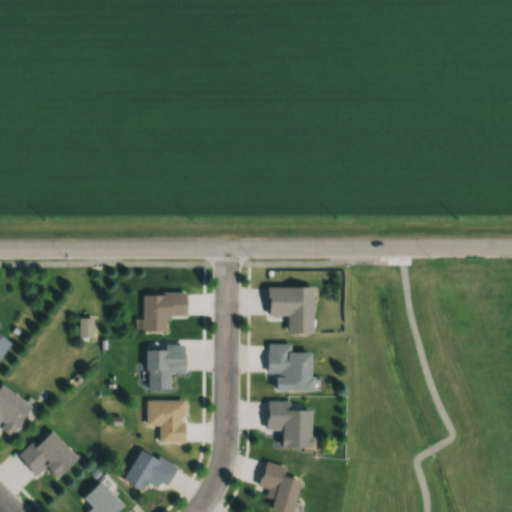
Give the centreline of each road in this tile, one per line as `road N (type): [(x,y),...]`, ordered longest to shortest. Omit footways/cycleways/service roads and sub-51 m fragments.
road 1 (tertiary): [(0,249),(400,248)]
road 2 (residential): [(192,511),(223,462),(226,249)]
